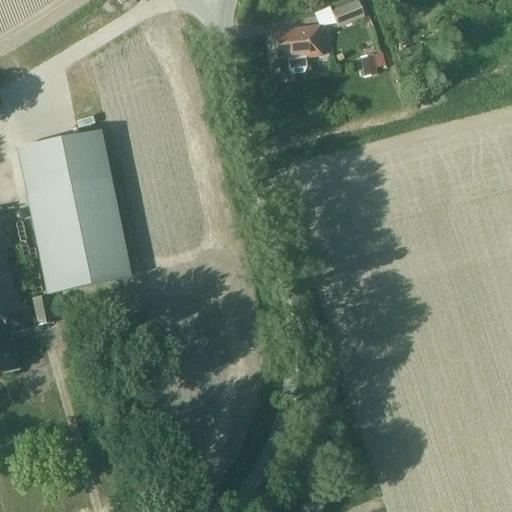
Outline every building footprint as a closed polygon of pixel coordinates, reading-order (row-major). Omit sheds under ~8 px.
[(364,16),(358,1),(331,12),(337,27),(364,16)] [(288,72),(291,75),(303,74),(305,69),(304,59),(323,58),(319,26),(286,29),(286,32),(273,33),(275,60),(287,58),(288,72)] [(382,66),(380,55),(359,59),(363,79),(376,77),(374,68),(382,66)] [(100,132),(15,150),(46,297),(130,279),(100,132)] [(16,250),(7,207),(0,208),(0,372),(16,370),(10,339),(0,341),(0,331),(32,326),(16,250)] [(53,324),(49,297),(31,301),(35,327),(53,324)]
